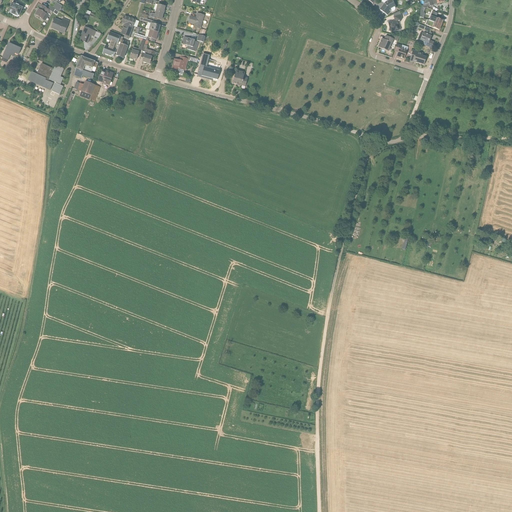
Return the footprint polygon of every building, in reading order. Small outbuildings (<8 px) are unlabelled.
[(17,17),(19,16),(24,6),(16,2),(16,1),(14,0),(8,13),(17,17)] [(391,11),(392,11),(393,11),(394,11),(395,10),(395,9),(396,8),(391,0),(382,0),(381,1),(384,4),(380,10),(387,16),(391,11)] [(56,2),(53,8),(54,9),(59,12),(62,6),(56,2)] [(41,5),(38,10),(48,16),(48,15),(50,11),(52,12),(54,9),(53,8),(49,6),(47,9),(41,5)] [(158,5),(156,11),(163,13),(165,7),(158,5)] [(45,21),(48,16),(38,10),(35,15),(45,21)] [(156,11),(155,15),(150,13),(149,17),(161,20),(163,13),(156,11)] [(204,15),(197,14),(196,18),(190,17),(188,23),(195,25),(195,27),(200,29),(204,15)] [(121,34),(125,36),(130,37),(135,20),(124,16),(122,23),(126,24),(125,27),(124,26),(121,34)] [(398,23),(401,20),(400,16),(394,17),(395,22),(389,23),(390,28),(389,31),(391,31),(396,30),(397,31),(400,30),(399,26),(398,27),(398,23)] [(440,27),(443,21),(430,16),(428,21),(427,20),(427,21),(440,27)] [(64,33),(69,21),(63,19),(62,22),(55,19),(51,28),(64,33)] [(425,25),(439,31),(440,27),(427,21),(425,25)] [(151,24),(149,31),(158,33),(160,26),(158,26),(159,23),(156,22),(156,25),(151,24)] [(93,37),(95,32),(85,27),(80,40),(87,43),(91,35),(93,37)] [(139,38),(139,39),(146,41),(149,42),(149,41),(148,41),(149,38),(152,39),(152,38),(155,39),(155,40),(156,40),(157,37),(158,37),(159,33),(158,33),(149,31),(150,31),(148,37),(135,33),(134,36),(139,38)] [(115,53),(120,37),(120,36),(120,37),(110,33),(110,32),(109,32),(107,39),(110,40),(109,41),(107,47),(105,46),(103,52),(105,53),(105,54),(113,57),(113,58),(115,53)] [(431,48),(432,48),(434,43),(430,41),(431,37),(423,34),(423,33),(420,32),(417,39),(420,40),(420,41),(424,43),(423,45),(431,48)] [(388,52),(393,40),(386,36),(384,40),(382,39),(378,48),(388,52)] [(116,56),(123,59),(129,43),(122,41),(123,38),(120,37),(115,53),(117,54),(116,56)] [(184,37),(182,44),(189,46),(188,50),(195,52),(198,42),(194,41),(195,40),(184,37)] [(143,51),(146,41),(139,39),(139,40),(142,41),(140,47),(139,47),(138,49),(133,47),(132,50),(132,51),(130,58),(136,60),(139,53),(139,50),(143,51)] [(149,42),(146,41),(143,51),(146,52),(144,55),(142,62),(149,64),(152,57),(153,58),(155,53),(146,50),(149,42)] [(14,54),(18,55),(21,49),(8,44),(2,58),(8,60),(10,55),(13,56),(14,54)] [(404,59),(407,51),(401,49),(401,46),(396,44),(394,51),(398,52),(396,57),(404,59)] [(409,61),(413,62),(424,65),(426,58),(422,56),(423,53),(413,50),(413,52),(412,52),(409,61)] [(200,77),(216,81),(218,72),(205,68),(208,58),(209,57),(202,55),(197,73),(201,74),(200,77)] [(174,60),(171,72),(183,75),(182,75),(183,70),(185,70),(188,60),(189,57),(183,56),(183,58),(180,58),(179,61),(174,60)] [(76,69),(75,72),(74,76),(81,78),(82,76),(92,79),(94,75),(91,74),(92,71),(95,72),(98,63),(87,60),(81,57),(76,69)] [(54,70),(42,64),(41,64),(36,75),(31,73),(28,80),(50,90),(53,84),(48,82),(49,80),(57,83),(56,84),(55,84),(52,91),(59,95),(63,87),(60,86),(63,79),(60,77),(63,69),(56,66),(54,70)] [(236,70),(233,81),(233,83),(245,87),(247,79),(243,77),(245,73),(236,70)] [(106,71),(105,73),(101,72),(98,81),(109,85),(113,74),(106,71)] [(76,82),(74,89),(75,89),(81,92),(80,93),(79,96),(89,100),(90,100),(95,86),(85,82),(83,85),(76,82)] [(90,100),(95,102),(100,87),(95,86),(90,100)]
